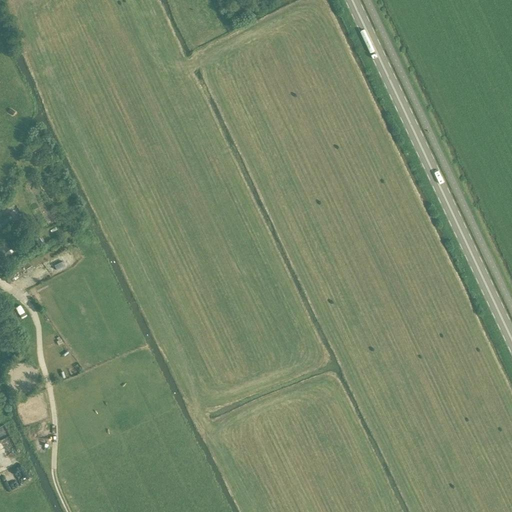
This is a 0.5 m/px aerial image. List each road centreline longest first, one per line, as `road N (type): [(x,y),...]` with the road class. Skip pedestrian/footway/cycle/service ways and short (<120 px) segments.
road 1 (primary): [(511,342),(350,0)]
road 2 (unclassified): [(511,305),(367,0)]
